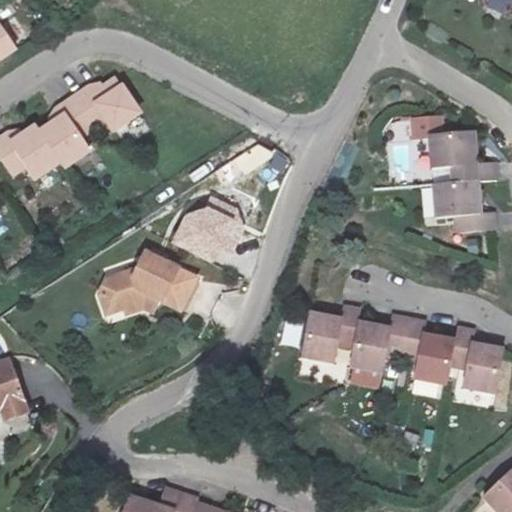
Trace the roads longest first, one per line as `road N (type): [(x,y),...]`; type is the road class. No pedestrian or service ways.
road 1 (residential): [(314,150),(241,336),(205,371),(114,426),(101,447),(126,463),(249,476),(310,511)]
road 2 (residential): [(314,150),(111,44),(52,63),(0,97)]
road 3 (track): [(260,122),(0,304)]
road 4 (residential): [(511,134),(491,103),(373,46)]
road 5 (residential): [(368,283),(468,304),(511,328)]
